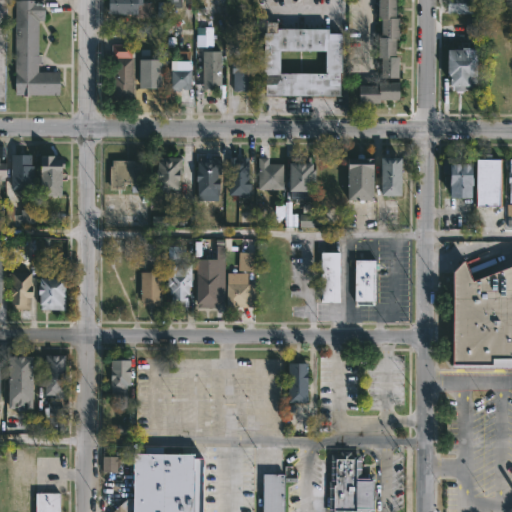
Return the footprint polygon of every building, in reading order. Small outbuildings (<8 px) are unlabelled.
[(137,0),(137,3),(152,3),(152,6),(154,6),(154,11),(152,11),(152,18),(133,17),(133,15),(102,15),(102,0),(137,0)] [(395,33),(395,39),(393,39),(392,58),(395,58),(395,79),(377,79),(378,58),(375,58),(376,38),(378,38),(378,20),(375,20),(375,0),(392,0),(392,18),(396,18),(395,33)] [(453,14),(443,14),(443,0),(470,0),(470,14),(453,14)] [(34,1),(34,5),(43,5),(42,21),(37,21),(36,57),(39,57),(39,66),(36,66),(36,73),(41,73),(41,64),(48,64),(48,73),(58,73),(57,97),(12,96),(14,1),(34,1)] [(466,40),(480,41),(481,18),(466,17),(466,40)] [(285,23),(285,28),(325,29),(325,33),(338,34),(337,96),(262,95),(262,72),(260,72),(260,33),(262,33),(262,22),(285,23)] [(212,27),(196,27),(195,46),(212,47),(212,27)] [(470,46),(470,51),(478,51),(478,58),(474,58),(474,77),(467,77),(467,91),(455,91),(452,91),(452,87),(447,87),(447,77),(445,77),(445,50),(458,51),(458,46),(470,46)] [(123,57),(134,58),(134,99),(113,99),(113,75),(116,75),(116,71),(114,71),(114,58),(117,58),(117,51),(123,51),(123,57)] [(222,87),(200,87),(200,52),(222,52),(222,87)] [(158,88),(136,89),(135,59),(157,59),(158,88)] [(183,88),(183,90),(178,90),(176,88),(173,88),(173,91),(165,91),(165,61),(186,61),(185,88),(183,88)] [(234,91),(231,91),(231,64),(250,64),(250,91),(234,91)] [(371,104),(355,104),(355,87),(376,87),(376,83),(395,83),(395,101),(377,101),(377,104),(371,104)] [(364,154),(364,160),(370,160),(370,202),(344,202),(344,159),(358,160),(358,154),(364,154)] [(487,154),(487,161),(493,161),(492,208),(469,208),(469,161),(480,161),(480,154),(487,154)] [(37,171),(36,191),(13,191),(14,155),(34,156),(34,167),(37,167),(37,171)] [(60,155),(60,161),(68,162),(68,177),(66,177),(66,196),(39,196),(39,155),(60,155)] [(220,156),(221,188),(219,188),(219,201),(199,200),(198,168),(200,168),(201,156),(208,156),(208,160),(215,160),(215,156),(220,156)] [(181,159),(180,178),(177,178),(177,191),(156,191),(157,159),(159,159),(159,157),(165,157),(165,160),(171,160),(171,157),(181,157),(181,159)] [(0,158),(1,158),(1,164),(8,164),(8,178),(2,178),(1,199),(0,199),(0,158)] [(245,158),(244,179),(249,180),(249,194),(246,194),(246,198),(240,198),(240,196),(224,196),(224,182),(222,182),(222,173),(224,173),(225,158),(232,159),(232,163),(236,163),(236,158),(245,158)] [(265,158),(265,164),(280,164),(279,190),(254,189),(254,158),(265,158)] [(144,160),(144,165),(147,165),(147,186),(144,186),(144,192),(133,192),(133,185),(131,185),(131,183),(127,183),(127,189),(111,188),(111,165),(114,165),(114,159),(144,160)] [(397,177),(397,198),(376,197),(377,159),(398,159),(397,177)] [(511,160),(511,195),(505,195),(505,184),(502,184),(504,160),(511,160)] [(285,193),(281,193),(282,166),(305,164),(304,193),(285,193)] [(464,178),(467,178),(467,186),(464,186),(464,199),(442,199),(443,165),(464,165),(464,178)] [(16,200),(16,213),(23,214),(23,209),(37,209),(37,222),(5,222),(6,200),(16,200)] [(299,227),(313,228),(313,214),(299,214),(299,227)] [(152,217),(152,225),(170,225),(170,217),(152,217)] [(339,252),(339,274),(341,274),(341,302),(322,302),(321,252),(339,252)] [(223,260),(222,302),(216,302),(216,305),(213,305),(213,308),(196,308),(196,303),(193,303),(194,259),(223,260)] [(372,259),(372,264),(380,263),(380,266),(383,266),(383,268),(380,268),(380,270),(372,269),(372,301),(351,300),(352,259),(372,259)] [(511,263),(511,366),(452,366),(452,362),(450,362),(450,270),(462,259),(470,279),(511,263)] [(190,264),(190,272),(192,272),(192,280),(189,280),(189,286),(187,286),(187,307),(168,307),(168,286),(165,286),(165,264),(190,264)] [(160,271),(160,301),(158,301),(157,306),(140,305),(140,300),(138,300),(138,271),(160,271)] [(34,272),(35,296),(33,296),(33,309),(13,308),(13,296),(12,296),(14,279),(9,279),(9,272),(34,272)] [(68,277),(67,309),(43,309),(43,293),(41,293),(43,277),(68,277)] [(246,285),(246,295),(254,296),(253,307),(225,306),(225,285),(246,285)] [(37,355),(37,407),(32,407),(32,401),(28,401),(28,405),(22,405),(22,401),(19,401),(19,407),(13,407),(14,355),(37,355)] [(67,356),(67,377),(65,377),(64,398),(54,398),(54,394),(47,394),(47,368),(45,368),(45,359),(48,359),(48,355),(67,356)] [(127,356),(125,391),(106,390),(108,355),(127,356)] [(303,402),(283,401),(283,361),(303,361),(303,402)] [(133,434),(132,425),(117,425),(117,434),(133,434)] [(346,450),(346,454),(357,454),(357,473),(370,473),(370,511),(323,511),(324,453),(335,454),(335,450),(346,450)] [(200,453),(200,511),(138,511),(138,504),(130,511),(113,511),(128,498),(138,498),(139,453),(200,453)] [(117,456),(102,456),(102,472),(117,472),(117,456)] [(290,466),(290,469),(294,469),(293,482),(280,481),(280,488),(283,488),(282,511),(257,511),(258,473),(282,473),(282,466),(290,466)] [(38,511),(38,492),(64,493),(63,511),(38,511)]
